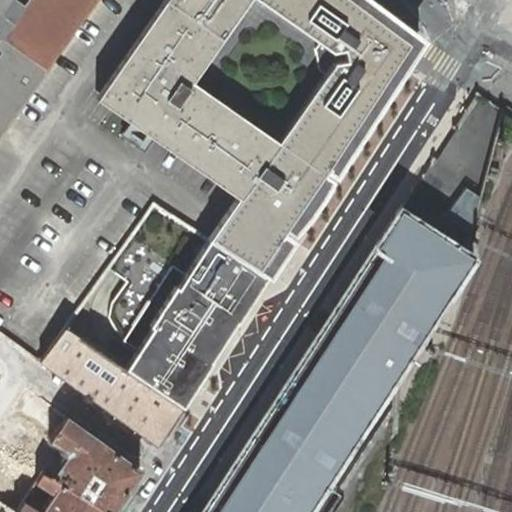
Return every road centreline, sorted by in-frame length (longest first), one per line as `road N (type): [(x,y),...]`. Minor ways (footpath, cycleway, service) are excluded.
road 1 (residential): [(490,17),(168,511)]
road 2 (unknown): [(186,484),(0,348)]
